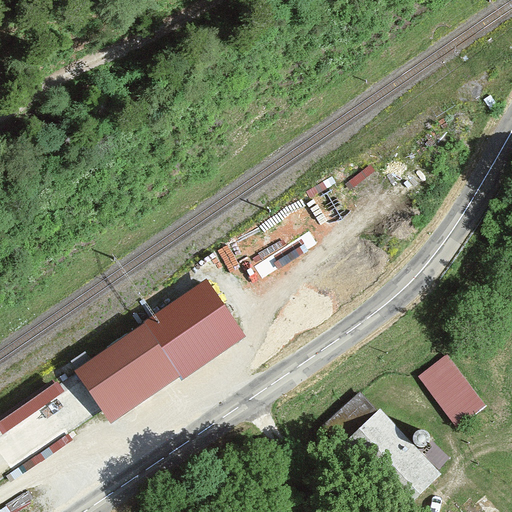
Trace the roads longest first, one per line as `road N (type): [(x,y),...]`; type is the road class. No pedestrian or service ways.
road 1 (secondary): [(511,132),(432,261),(375,315),(85,511)]
road 2 (track): [(143,40),(0,115)]
